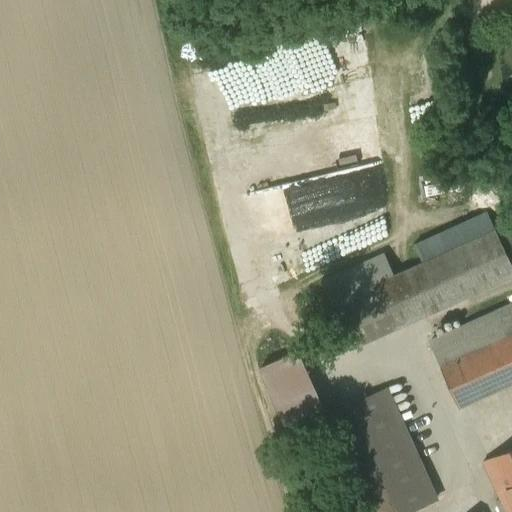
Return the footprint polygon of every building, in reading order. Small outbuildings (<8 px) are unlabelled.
[(414,247),(422,265),(496,231),(488,213),(414,247)] [(385,253),(324,281),(353,346),(511,274),(511,264),(496,231),(422,265),(395,276),(385,253)] [(511,304),(431,342),(460,406),(511,383),(511,304)] [(296,355),(258,372),(283,426),(320,409),(296,355)] [(389,389),(428,477),(460,463),(421,375),(389,389)] [(428,477),(389,389),(347,407),(394,511),(419,511),(440,503),(428,477)] [(495,511),(511,511),(511,449),(485,461),(500,496),(491,500),(495,511)]
